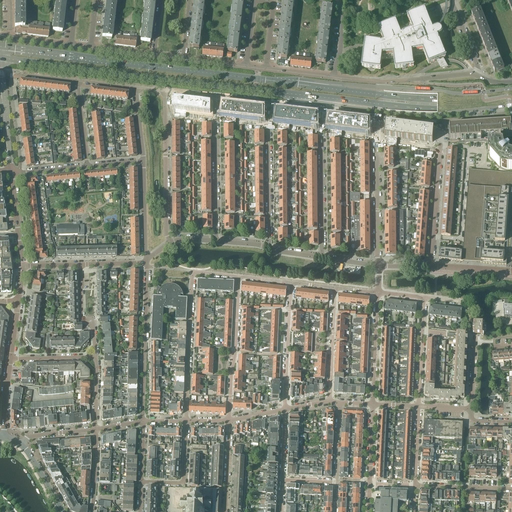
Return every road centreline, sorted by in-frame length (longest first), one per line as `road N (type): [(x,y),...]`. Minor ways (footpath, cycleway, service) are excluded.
road 1 (secondary): [(2,58),(291,93)]
road 2 (secondary): [(278,81),(0,48)]
road 3 (secondary): [(511,94),(438,99),(278,81)]
road 4 (secondary): [(511,87),(458,93),(278,81)]
road 5 (secondary): [(291,93),(416,114),(511,105)]
road 6 (secondary): [(291,93),(438,108),(511,102)]
road 7 (residential): [(238,277),(194,275),(186,421)]
road 8 (unknown): [(215,120),(376,141)]
road 9 (residential): [(146,263),(142,421)]
road 10 (residential): [(171,242),(164,89)]
road 11 (residential): [(323,257),(320,107)]
road 12 (residential): [(378,265),(376,116)]
road 13 (residential): [(270,246),(268,101)]
road 14 (residential): [(238,277),(229,421)]
road 15 (residential): [(216,239),(215,95)]
road 16 (residential): [(333,77),(476,76)]
road 17 (residential): [(430,265),(441,124)]
road 18 (residential): [(290,282),(284,408)]
